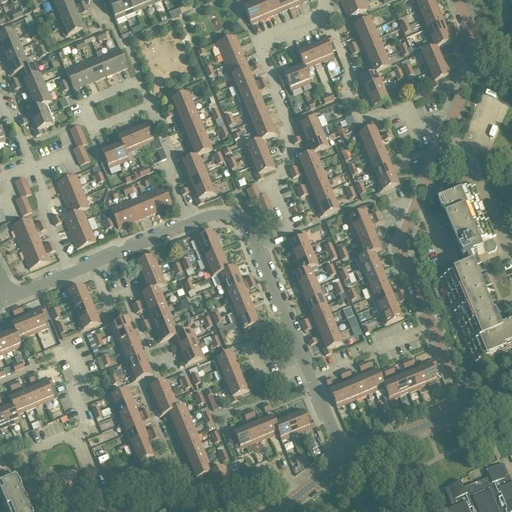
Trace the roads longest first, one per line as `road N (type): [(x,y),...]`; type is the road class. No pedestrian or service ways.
road 1 (residential): [(261,243),(289,226),(280,188),(290,152),(259,43),(324,14)]
road 2 (residential): [(186,221),(158,112),(108,124),(93,124),(83,112),(90,100),(138,80)]
road 3 (residential): [(431,326),(401,252),(444,137)]
road 4 (residential): [(444,137),(475,60),(458,0)]
road 5 (residential): [(383,114),(359,123),(324,14)]
road 6 (residential): [(309,377),(431,326)]
road 7 (residential): [(305,366),(261,243)]
road 8 (residential): [(511,241),(481,160),(444,137)]
road 9 (tertiary): [(349,457),(465,408)]
